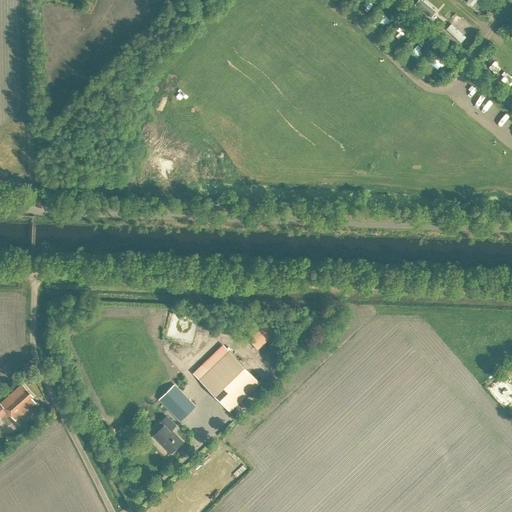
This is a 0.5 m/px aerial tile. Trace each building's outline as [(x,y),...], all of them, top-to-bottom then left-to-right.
[(479,9),(487,0),(468,0),(479,9)] [(426,4),(424,7),(420,4),(418,6),(431,18),(436,12),(426,4)] [(465,25),(454,37),(459,42),(469,29),(465,25)] [(491,56),(485,66),(493,71),(499,61),(491,56)] [(266,322),(249,339),(259,350),(276,333),(266,322)] [(260,383),(229,351),(199,380),(230,412),(260,383)] [(511,362),(502,369),(508,376),(511,373),(511,362)] [(0,413),(2,416),(7,411),(15,421),(36,403),(31,398),(33,396),(22,384),(0,403),(0,413)] [(175,384),(159,400),(181,422),(197,406),(175,384)] [(160,422),(163,426),(154,435),(171,453),(182,442),(171,430),(175,425),(166,416),(160,422)]
